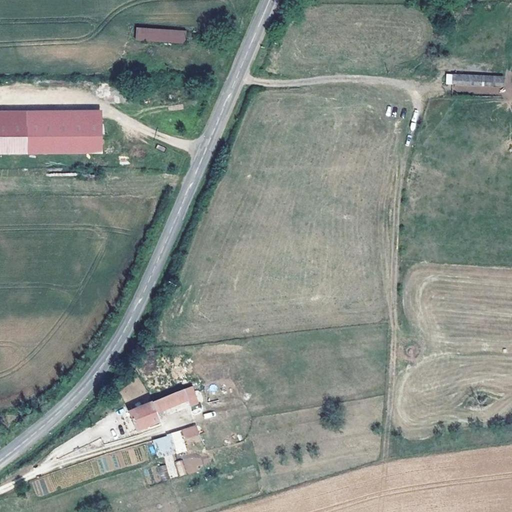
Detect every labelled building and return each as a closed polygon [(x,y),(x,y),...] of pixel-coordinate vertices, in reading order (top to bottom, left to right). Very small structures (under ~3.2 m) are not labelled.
[(186,31),(136,28),(135,40),(185,43),(186,31)] [(503,77),(446,75),(446,84),(503,86),(503,77)] [(101,111),(0,112),(0,121),(101,121),(101,111)] [(101,121),(0,121),(0,153),(102,153),(101,121)] [(187,400),(184,389),(151,403),(155,412),(162,410),(187,400)] [(151,403),(128,412),(136,430),(159,421),(157,415),(155,412),(151,403)] [(177,476),(172,454),(186,451),(181,431),(152,438),(157,457),(164,455),(166,464),(159,466),(163,479),(177,476)] [(201,455),(184,456),(186,472),(202,470),(201,455)] [(179,476),(186,474),(182,459),(175,461),(179,476)]
